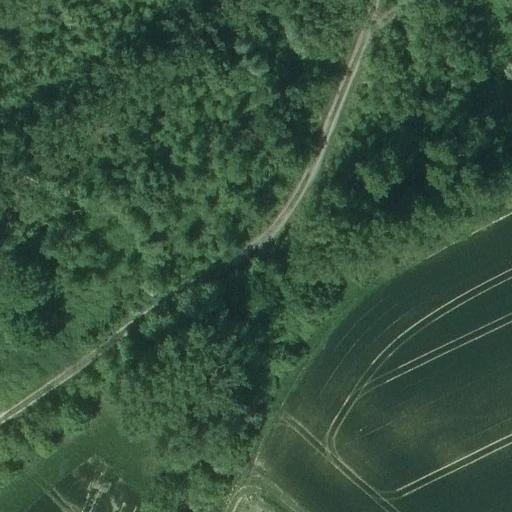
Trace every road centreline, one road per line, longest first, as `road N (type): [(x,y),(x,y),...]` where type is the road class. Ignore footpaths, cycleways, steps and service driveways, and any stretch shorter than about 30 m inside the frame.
road 1 (track): [(376,0),(316,159),(258,248),(0,424)]
road 2 (track): [(511,210),(417,259),(323,325),(258,415),(213,511)]
